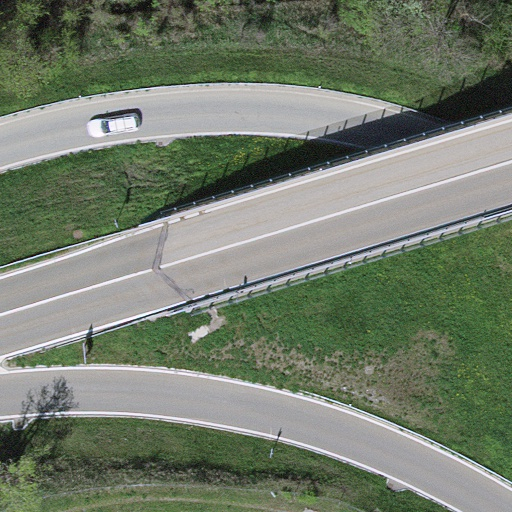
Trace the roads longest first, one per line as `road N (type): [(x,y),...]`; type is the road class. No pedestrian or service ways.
road 1 (trunk): [(0,314),(511,160)]
road 2 (trunk): [(0,395),(112,390),(276,413),(401,457),(503,511)]
road 3 (trunk): [(511,178),(414,139),(267,110),(165,113),(0,145)]
